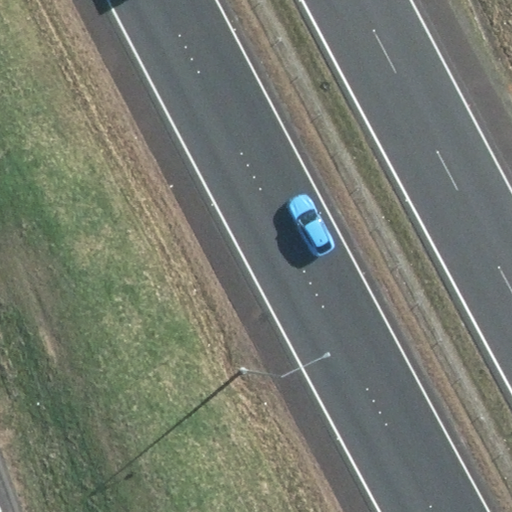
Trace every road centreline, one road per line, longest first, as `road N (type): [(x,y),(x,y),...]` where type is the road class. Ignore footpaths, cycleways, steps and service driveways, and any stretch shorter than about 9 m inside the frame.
road 1 (motorway): [(438,511),(159,0)]
road 2 (motorway): [(359,0),(511,289)]
